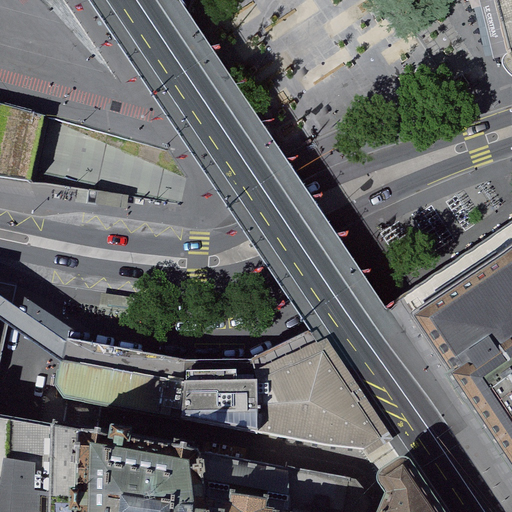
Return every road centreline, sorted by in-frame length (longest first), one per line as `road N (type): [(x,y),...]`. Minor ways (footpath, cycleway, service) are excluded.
road 1 (primary): [(136,0),(353,330),(485,511)]
road 2 (tertiary): [(0,235),(162,263),(231,260),(367,188),(511,132)]
